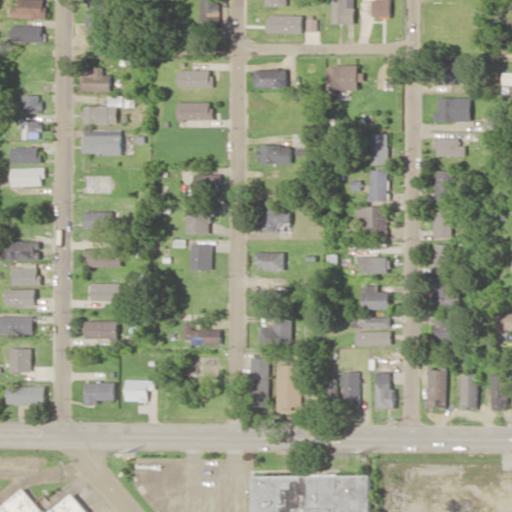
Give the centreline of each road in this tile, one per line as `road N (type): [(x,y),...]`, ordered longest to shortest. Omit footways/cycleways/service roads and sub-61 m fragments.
road 1 (residential): [(0,435),(511,437)]
road 2 (residential): [(240,441),(239,0)]
road 3 (residential): [(410,438),(412,0)]
road 4 (residential): [(63,435),(65,0)]
road 5 (residential): [(412,49),(240,50)]
